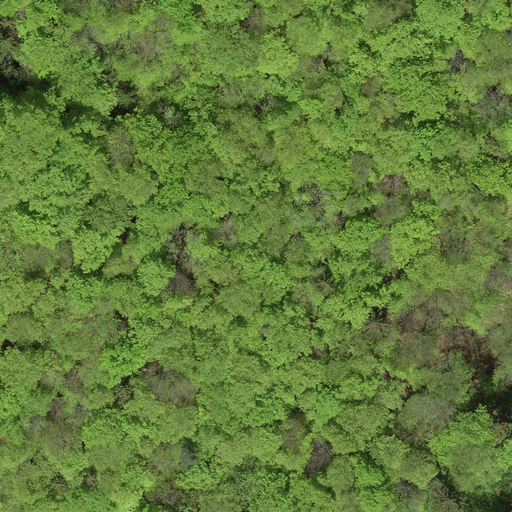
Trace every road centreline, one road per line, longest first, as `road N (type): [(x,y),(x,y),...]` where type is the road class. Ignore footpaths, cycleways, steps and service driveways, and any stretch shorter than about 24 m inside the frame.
road 1 (track): [(436,352),(116,511)]
road 2 (track): [(511,314),(436,352),(327,454),(225,511)]
